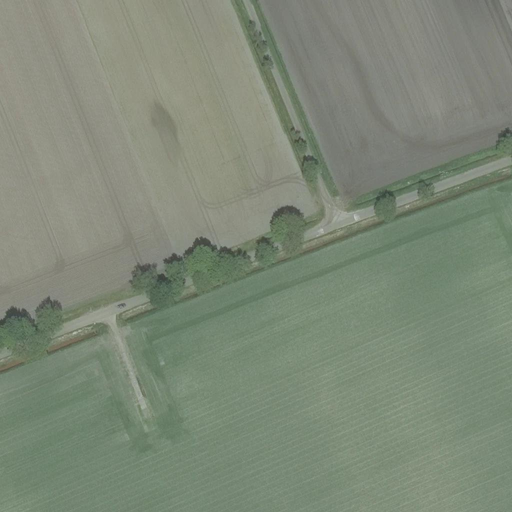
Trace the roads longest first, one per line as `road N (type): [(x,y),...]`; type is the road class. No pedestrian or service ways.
road 1 (unclassified): [(0,353),(335,224)]
road 2 (unclassified): [(335,224),(244,0)]
road 3 (unclassified): [(335,224),(511,160)]
